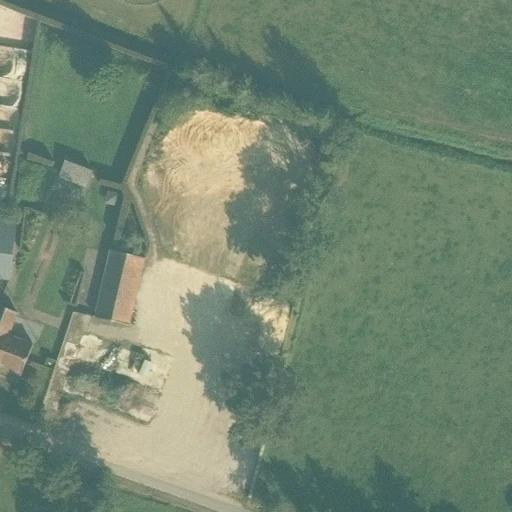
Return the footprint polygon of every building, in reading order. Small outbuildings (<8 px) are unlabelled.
[(72,191),(81,168),(54,158),(45,181),(72,191)] [(107,194),(104,206),(118,210),(121,197),(107,194)] [(0,221),(0,279),(10,281),(16,223),(0,221)] [(108,252),(94,318),(130,326),(145,260),(108,252)] [(0,369),(20,377),(33,345),(8,336),(17,313),(0,307),(0,369)] [(155,396),(145,426),(156,430),(166,399),(155,396)]
